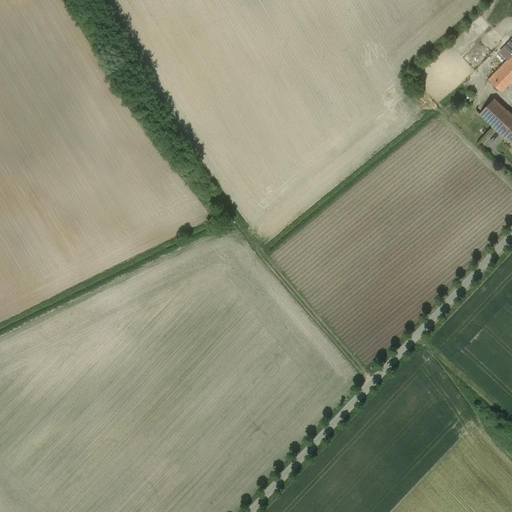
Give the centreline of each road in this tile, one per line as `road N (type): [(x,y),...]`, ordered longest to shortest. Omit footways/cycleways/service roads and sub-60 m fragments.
road 1 (unclassified): [(250,511),(511,235)]
road 2 (track): [(373,383),(228,213),(371,155)]
